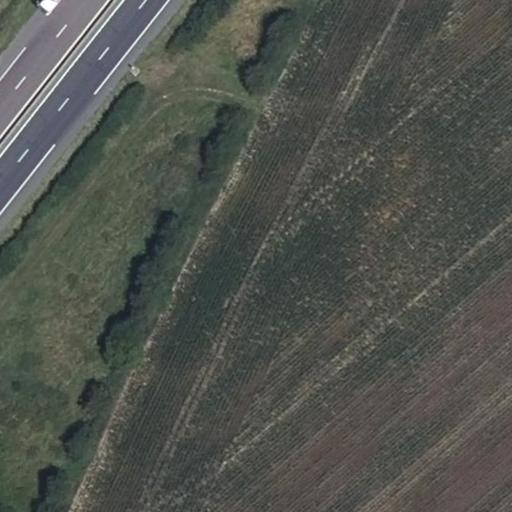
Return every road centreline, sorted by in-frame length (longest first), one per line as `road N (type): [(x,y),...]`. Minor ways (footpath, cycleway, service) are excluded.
road 1 (motorway): [(0,193),(153,0)]
road 2 (motorway): [(83,0),(0,105)]
